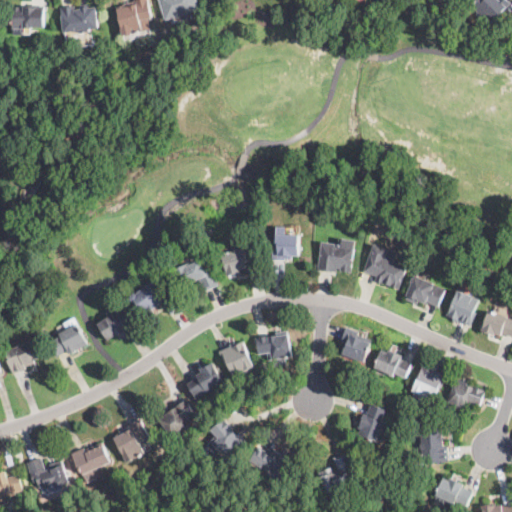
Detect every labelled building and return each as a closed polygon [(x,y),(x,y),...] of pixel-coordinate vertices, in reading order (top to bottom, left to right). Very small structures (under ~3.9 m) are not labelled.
[(124,35),(123,35),(115,6),(134,1),(133,0),(148,0),(152,16),(148,17),(150,28),(124,35)] [(197,0),(200,8),(182,14),(183,16),(178,17),(178,16),(166,19),(160,0),(197,0)] [(508,0),(511,2),(489,24),(476,12),(478,10),(472,4),(475,0),(508,0)] [(75,5),(76,9),(97,6),(100,27),(90,28),(91,32),(80,33),(80,30),(65,32),(62,7),(75,5)] [(14,34),(13,7),(45,6),(46,26),(34,27),(34,28),(26,29),(26,34),(14,34)] [(30,190),(27,198),(20,195),(23,187),(30,190)] [(287,227),(287,234),(300,234),(300,256),(294,256),(294,258),(286,258),(286,260),(272,260),(272,244),(277,244),(277,233),(278,233),(278,226),(287,226),(287,227)] [(356,244),(355,250),(351,272),(341,270),(341,268),(337,267),(336,271),(319,268),(323,242),(323,241),(336,243),(335,246),(338,246),(338,244),(342,245),(343,237),(357,239),(356,244)] [(399,287),(376,279),(377,276),(364,271),(375,243),(398,252),(395,260),(398,261),(398,262),(407,266),(399,287)] [(230,274),(227,275),(222,254),(223,254),(255,245),(260,264),(239,269),(240,272),(230,274)] [(202,263),(204,266),(206,270),(212,267),(220,283),(206,290),(200,278),(193,282),(195,286),(185,290),(175,269),(188,263),(189,265),(200,260),(202,263)] [(418,276),(424,278),(447,288),(439,306),(420,298),(418,303),(417,303),(407,298),(408,295),(407,294),(413,281),(412,281),(414,277),(415,274),(418,276)] [(167,301),(163,304),(162,303),(145,314),(136,301),(133,301),(132,298),(132,295),(135,292),(138,292),(159,277),(173,297),(167,301)] [(460,290),(467,293),(468,292),(480,298),(474,311),(477,312),(470,326),(460,321),(459,323),(453,320),(454,318),(447,315),(459,289),(460,290)] [(126,332),(123,334),(119,336),(118,333),(108,339),(98,322),(124,306),(136,326),(126,332)] [(511,336),(502,332),(501,335),(496,333),(496,334),(490,332),(489,333),(482,330),(490,310),(511,317),(511,336)] [(78,349),(75,350),(69,353),(67,349),(56,355),(50,343),(62,337),(61,334),(69,330),(65,323),(75,317),(76,317),(88,340),(77,346),(78,349)] [(359,336),(362,337),(363,335),(373,339),(364,361),(342,352),(345,343),(341,341),(347,326),(360,332),(359,336)] [(291,351),(291,353),(291,356),(272,359),(271,356),(268,356),(268,352),(259,353),(257,337),(277,335),(277,332),(288,330),(291,351)] [(14,373),(7,348),(38,340),(43,356),(35,359),(36,363),(26,366),(27,370),(14,373)] [(244,340),(245,343),(256,374),(247,377),(244,369),(229,375),(220,350),(231,346),(231,344),(237,342),(237,343),(244,340)] [(395,351),(398,352),(403,354),(401,358),(412,363),(406,377),(395,372),(394,375),(376,367),(383,349),(389,352),(390,349),(395,351)] [(196,397),(188,383),(198,377),(197,375),(203,371),(201,368),(213,361),(224,381),(196,397)] [(429,367),(430,368),(431,366),(437,368),(436,370),(447,375),(442,388),(440,387),(434,400),(433,400),(412,390),(423,365),(429,367)] [(464,380),(466,381),(487,390),(487,392),(481,405),(474,402),(472,406),(468,405),(466,409),(460,406),(457,413),(454,412),(445,409),(449,400),(447,399),(455,380),(456,381),(457,378),(464,380)] [(175,438),(174,439),(160,419),(187,400),(195,411),(185,419),(190,427),(175,438)] [(386,411),(385,415),(382,420),(387,422),(383,432),(382,431),(377,441),(360,434),(362,429),(358,427),(364,412),(368,413),(372,402),(387,408),(386,411)] [(128,461),(127,461),(115,438),(132,429),(129,423),(135,420),(141,417),(150,437),(141,441),(146,452),(128,461)] [(223,463),(221,466),(213,456),(220,450),(213,442),(219,438),(212,429),(225,418),(246,445),(223,463)] [(443,444),(443,445),(449,445),(450,461),(423,462),(422,449),(421,449),(421,442),(422,442),(421,426),(443,425),(443,444)] [(105,447),(108,454),(112,462),(82,475),(75,457),(73,453),(86,447),(88,452),(104,445),(105,447)] [(266,453),(269,455),(274,448),(282,453),(284,452),(294,458),(280,480),(275,477),(273,480),(265,475),(268,471),(250,459),(257,447),(266,453)] [(354,470),(351,472),(355,482),(351,484),(352,488),(327,498),(319,476),(327,473),(325,469),(329,467),(332,466),(334,470),(339,468),(335,457),(348,452),(354,470)] [(43,458),(47,470),(52,468),(51,464),(62,459),(70,483),(62,486),(61,483),(47,488),(46,484),(40,486),(38,480),(35,481),(28,463),(43,458)] [(0,473),(10,471),(11,476),(19,474),(24,490),(0,496),(0,473)] [(444,477),(450,480),(451,477),(464,484),(463,486),(474,491),(466,506),(456,500),(454,504),(446,500),(443,507),(434,502),(438,494),(436,493),(444,477)] [(483,511),(511,511),(511,500),(482,505),(483,511)]
